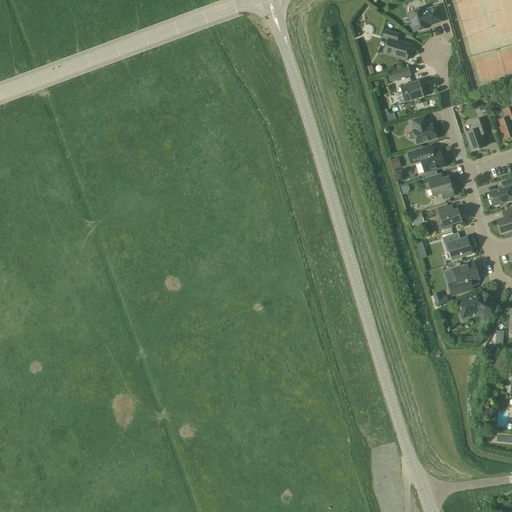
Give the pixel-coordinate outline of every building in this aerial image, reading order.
[(442,22),(438,7),(424,11),(424,9),(409,13),(414,32),(429,28),(429,26),(442,22)] [(406,61),(411,45),(397,41),(399,35),(385,31),(383,38),(388,39),(384,54),(406,61)] [(392,81),(410,76),(408,68),(390,74),(392,81)] [(405,103),(424,97),(419,81),(400,87),(402,93),(397,95),(400,104),(405,102),(405,103)] [(475,99),(478,111),(483,110),(480,98),(475,99)] [(503,140),(511,137),(511,106),(503,110),(506,118),(497,122),(503,140)] [(428,127),(425,117),(412,121),(415,130),(413,131),(417,144),(437,138),(433,125),(428,127)] [(472,151),(487,146),(483,135),(491,132),(486,118),(473,122),(475,128),(473,131),(466,133),(472,151)] [(423,156),(421,149),(408,153),(411,165),(421,162),(425,173),(445,167),(440,151),(423,156)] [(394,170),(402,167),(398,157),(391,160),(394,170)] [(439,181),(438,175),(424,179),(427,189),(431,188),(433,196),(442,193),(444,199),(454,196),(449,178),(439,181)] [(493,206),(511,200),(511,197),(510,190),(511,189),(511,179),(501,183),(503,189),(489,193),(493,206)] [(450,212),(448,206),(435,210),(436,216),(440,215),(444,230),(452,227),(452,225),(462,222),(458,209),(450,212)] [(501,233),(511,230),(511,209),(508,211),(509,217),(497,221),(501,233)] [(410,214),(413,225),(421,223),(418,212),(410,214)] [(457,241),(455,234),(442,238),(447,253),(449,254),(450,253),(453,260),(472,254),(467,238),(457,241)] [(418,251),(424,249),(422,242),(416,244),(418,251)] [(452,296),(473,289),(471,282),(479,279),(474,263),(453,269),(457,282),(448,284),(452,296)] [(435,304),(436,308),(449,303),(446,296),(441,298),(439,293),(432,295),(435,304)] [(493,298),(484,294),(482,297),(478,294),(457,305),(462,314),(458,315),(462,322),(471,318),(469,314),(475,311),(474,310),(477,308),(486,313),(484,317),(489,320),(497,305),(491,302),(493,298)]
